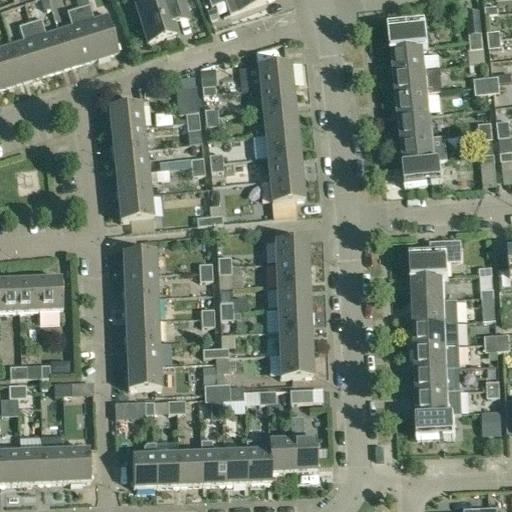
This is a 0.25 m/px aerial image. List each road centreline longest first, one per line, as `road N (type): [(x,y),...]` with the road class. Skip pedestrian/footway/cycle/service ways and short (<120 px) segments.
road 1 (residential): [(106,511),(93,242)]
road 2 (residential): [(354,485),(345,222)]
road 3 (residential): [(82,96),(321,19)]
road 4 (residential): [(345,222),(321,19)]
road 5 (residential): [(345,222),(511,209)]
road 6 (residential): [(93,242),(82,96)]
